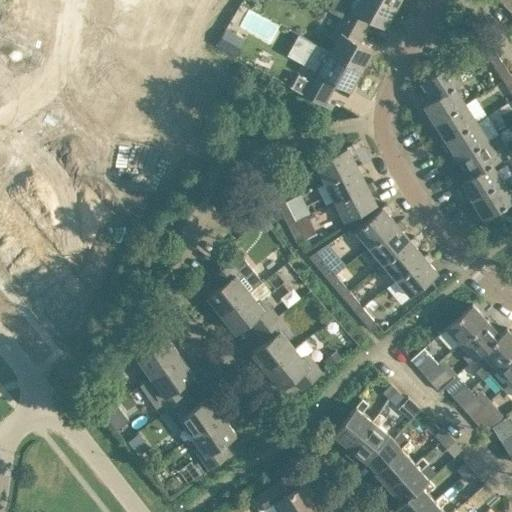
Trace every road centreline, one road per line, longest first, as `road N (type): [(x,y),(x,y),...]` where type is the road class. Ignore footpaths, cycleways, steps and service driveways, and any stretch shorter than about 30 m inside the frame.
road 1 (residential): [(383,122),(292,140),(250,162),(203,206),(171,263),(181,311),(232,375),(371,511)]
road 2 (residential): [(511,298),(472,266),(408,187),(383,122)]
road 3 (residential): [(0,118),(60,69),(72,0)]
road 4 (residential): [(383,122),(394,73),(440,0)]
road 5 (residential): [(123,511),(46,401)]
